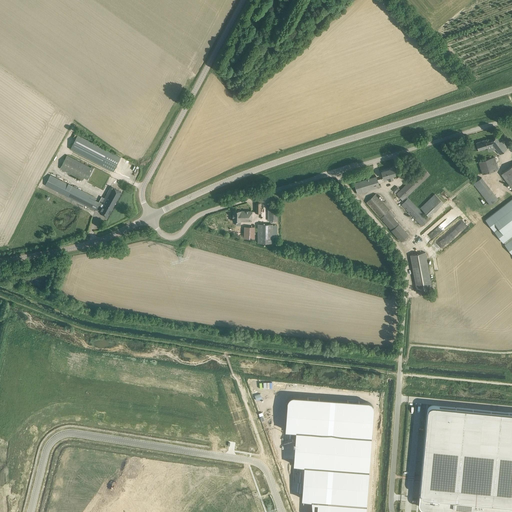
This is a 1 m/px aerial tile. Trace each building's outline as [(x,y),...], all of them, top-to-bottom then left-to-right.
[(78,135),(70,149),(113,171),(121,157),(78,135)] [(500,154),(504,151),(508,148),(504,143),(503,144),(497,136),(490,142),(486,143),(485,140),(476,143),(478,150),(487,147),(487,146),(492,145),(500,154)] [(67,155),(60,168),(83,180),(84,178),(87,180),(94,168),(91,166),(88,165),(88,166),(67,155)] [(482,174),(494,171),(499,169),(494,156),(478,162),(482,174)] [(511,165),(503,173),(511,184),(511,165)] [(393,168),(381,172),(383,178),(388,177),(389,181),(393,180),(392,176),(396,175),(393,168)] [(430,174),(427,171),(424,168),(412,179),(409,176),(406,180),(408,182),(396,194),(403,200),(404,202),(401,204),(422,226),(429,220),(408,198),(406,197),(430,174)] [(95,200),(96,198),(50,175),(45,185),(95,210),(99,202),(95,200)] [(376,176),(354,183),(357,194),(380,187),(376,176)] [(490,205),(498,199),(481,177),(473,183),(490,205)] [(104,203),(99,212),(107,217),(121,192),(111,186),(102,202),(104,203)] [(428,216),(443,202),(434,193),(419,207),(428,216)] [(395,216),(393,213),(376,194),(366,202),(401,241),(405,238),(409,234),(394,217),(395,216)] [(485,219),(485,220),(511,254),(511,198),(504,205),(485,219)] [(270,221),(277,221),(278,203),(270,203),(270,221)] [(234,211),(234,220),(236,220),(236,225),(241,225),(241,221),(252,221),(252,216),(252,211),(241,211),(234,211)] [(273,243),(273,224),(258,224),(258,243),(273,243)] [(255,227),(244,227),(244,239),(255,239),(255,227)] [(443,248),(453,237),(447,233),(438,243),(443,248)] [(416,291),(432,288),(425,252),(410,255),(416,291)] [(289,402),(285,458),(296,459),(293,493),(304,494),(303,499),(313,500),(313,511),(366,511),(375,409),(375,407),(375,406),(374,405),(373,404),(373,403),(372,402),(371,402),(369,401),(368,401),(297,395),(296,395),(295,395),(294,396),(293,396),(292,397),(291,398),(290,399),(290,401),(289,402)] [(419,499),(419,501),(419,503),(419,504),(419,505),(420,506),(420,507),(421,507),(422,508),(423,508),(428,509),(463,511),(511,511),(511,412),(433,405),(432,405),(431,405),(430,406),(429,406),(429,407),(428,408),(428,409),(427,410),(419,499)] [(33,427),(4,420),(0,436),(0,439),(28,447),(33,427)] [(26,460),(0,453),(0,470),(22,476),(26,460)] [(237,511),(241,493),(217,490),(213,511),(237,511)]
